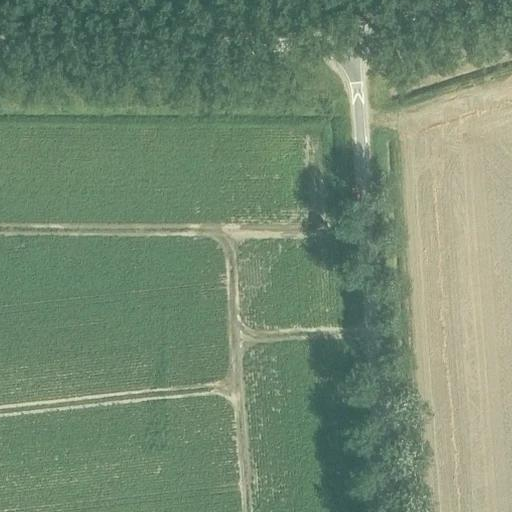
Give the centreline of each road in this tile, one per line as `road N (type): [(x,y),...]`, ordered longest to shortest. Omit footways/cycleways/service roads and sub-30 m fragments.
road 1 (unclassified): [(386,511),(350,37)]
road 2 (unclassified): [(350,37),(226,50),(0,44)]
road 3 (track): [(168,0),(300,4),(350,37),(343,0)]
road 4 (unclassified): [(350,37),(472,0)]
